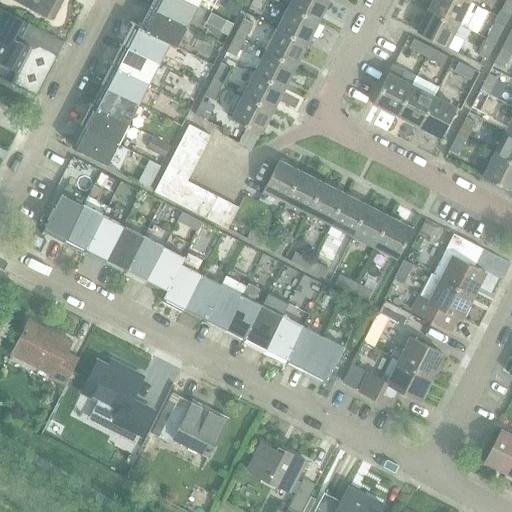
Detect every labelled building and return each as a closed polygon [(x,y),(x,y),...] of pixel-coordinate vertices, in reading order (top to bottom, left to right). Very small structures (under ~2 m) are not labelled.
[(13,0),(53,21),(63,0),(13,0)] [(188,26),(198,6),(186,0),(150,0),(148,5),(188,26)] [(259,12),(265,0),(252,0),(249,7),(259,12)] [(291,0),(288,7),(317,22),(328,0),(291,0)] [(458,24),(469,2),(465,0),(433,0),(429,9),(458,24)] [(506,21),(511,8),(511,0),(505,0),(498,16),(506,21)] [(177,48),(188,26),(148,5),(138,26),(137,27),(170,44),(177,48)] [(306,44),(317,22),(288,7),(277,29),(306,44)] [(10,31),(21,37),(28,24),(0,9),(0,63),(18,72),(30,49),(7,37),(10,31)] [(446,47),(458,24),(429,9),(417,32),(446,47)] [(495,43),(506,21),(498,16),(486,38),(495,43)] [(234,35),(244,40),(253,23),(243,18),(234,35)] [(137,27),(138,26),(130,22),(120,43),(160,63),(170,44),(137,27)] [(295,66),(306,44),(277,29),(266,51),(295,66)] [(503,46),(511,50),(511,30),(503,46)] [(236,56),(244,40),(234,35),(226,51),(236,56)] [(426,57),(431,47),(414,38),(409,48),(426,57)] [(487,59),(495,43),(486,38),(478,54),(487,59)] [(149,84),(160,63),(120,43),(109,63),(149,84)] [(503,68),(511,50),(503,46),(494,63),(503,68)] [(431,47),(426,57),(442,65),(447,55),(431,47)] [(284,88),(295,66),(266,51),(254,73),(284,88)] [(453,71),(470,80),(475,70),(458,61),(453,71)] [(212,79),(222,84),(230,67),(221,62),(212,79)] [(139,104),(149,84),(109,63),(99,83),(139,104)] [(272,110),(284,88),(254,73),(243,95),(272,110)] [(480,89),(489,94),(498,78),(488,73),(480,89)] [(397,114),(416,76),(412,85),(389,74),(375,103),(397,114)] [(419,125),(434,96),(438,87),(416,76),(397,114),(419,125)] [(213,100),(222,84),(212,79),(204,95),(213,100)] [(129,124),(139,104),(99,83),(89,103),(129,124)] [(480,111),(489,94),(480,89),(471,106),(480,111)] [(260,133),(272,110),(243,95),(231,118),(260,133)] [(434,96),(419,125),(441,137),(456,108),(434,96)] [(118,144),(129,124),(89,103),(78,124),(118,144)] [(457,133),(467,138),(475,123),(465,117),(457,133)] [(107,166),(118,144),(78,124),(67,145),(107,166)] [(183,136),(205,147),(210,136),(189,125),(183,136)] [(511,161),(511,133),(506,130),(495,152),(511,161)] [(458,155),(467,138),(457,133),(448,150),(458,155)] [(147,149),(164,157),(170,144),(153,136),(147,149)] [(199,159),(205,147),(183,136),(177,148),(199,159)] [(193,170),(199,159),(177,148),(171,159),(193,170)] [(511,190),(511,161),(495,152),(483,175),(511,190)] [(187,181),(193,170),(171,159),(165,170),(187,181)] [(287,201),(302,172),(279,160),(264,190),(287,201)] [(197,187),(187,181),(165,170),(155,191),(187,207),(197,187)] [(309,212),(324,183),(302,172),(287,201),(309,212)] [(331,224),(346,194),(324,183),(309,212),(331,224)] [(197,213),(207,192),(197,187),(187,207),(197,213)] [(207,218),(217,197),(207,192),(197,213),(207,218)] [(353,235),(368,205),(346,194),(331,224),(353,235)] [(61,245),(82,205),(62,195),(41,235),(61,245)] [(217,223),(228,202),(217,197),(207,218),(217,223)] [(228,202),(217,223),(227,228),(238,207),(228,202)] [(82,256),(103,215),(82,205),(61,245),(82,256)] [(375,246),(389,216),(368,205),(353,235),(375,246)] [(102,266),(123,225),(103,215),(82,256),(102,266)] [(389,216),(375,246),(397,257),(412,228),(389,216)] [(123,276),(143,236),(123,225),(102,266),(123,276)] [(264,247),(268,238),(251,229),(246,238),(264,247)] [(431,272),(473,293),(485,271),(474,265),(483,248),(453,232),(432,272),(431,271),(431,272)] [(143,287),(164,246),(143,236),(123,276),(143,287)] [(268,238),(264,247),(280,255),(284,246),(268,238)] [(180,264),(184,256),(164,246),(143,287),(162,296),(163,297),(180,264)] [(307,269),(312,260),(295,252),(290,261),(307,269)] [(312,260),(307,269),(324,278),(328,268),(312,260)] [(200,274),(180,264),(163,297),(162,296),(158,303),(180,314),(200,274)] [(462,317),(473,293),(431,272),(426,282),(436,287),(429,300),(462,317)] [(200,325),(221,284),(200,274),(180,314),(200,325)] [(351,292),(356,282),(339,274),(334,283),(351,292)] [(356,282),(351,292),(367,300),(372,291),(356,282)] [(221,335),(241,295),(221,284),(200,325),(221,335)] [(384,300),(410,313),(415,302),(390,289),(384,300)] [(241,345),(261,305),(241,295),(221,335),(241,345)] [(404,324),(410,313),(384,300),(378,311),(404,324)] [(261,356),(282,315),(261,305),(241,345),(261,356)] [(282,366),(302,326),(282,315),(261,356),(282,366)] [(64,386),(67,380),(78,358),(65,352),(70,341),(27,320),(11,352),(53,373),(50,379),(64,386)] [(302,376),(322,336),(302,326),(282,366),(302,376)] [(322,336),(302,376),(322,386),(343,346),(322,336)] [(399,359),(432,375),(443,353),(410,336),(399,359)] [(432,375),(399,359),(398,360),(391,356),(381,377),(367,371),(358,390),(392,408),(401,390),(419,399),(432,375)] [(117,365),(114,370),(96,361),(81,391),(124,412),(141,377),(117,365)] [(67,380),(64,386),(54,405),(66,411),(79,385),(67,380)] [(191,400),(190,401),(171,391),(150,433),(170,443),(173,438),(208,455),(227,418),(191,400)] [(506,473),(511,461),(511,433),(501,428),(484,461),(506,473)] [(284,450),(282,453),(260,442),(246,469),(289,491),(304,460),(284,450)] [(287,507),(297,511),(299,511),(314,485),(302,479),(287,507)] [(378,510),(381,503),(347,486),(340,500),(323,491),(312,511),(379,511),(380,511),(378,510)]
